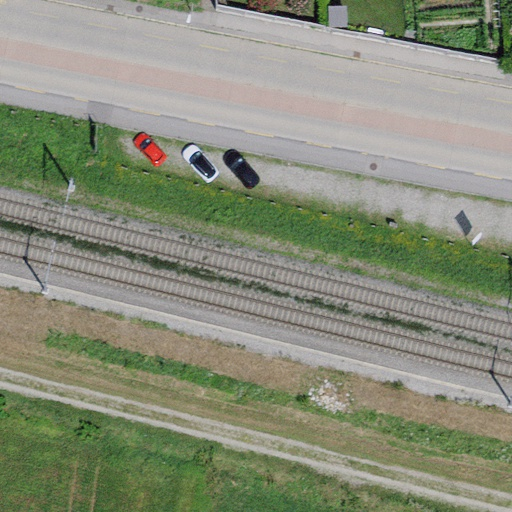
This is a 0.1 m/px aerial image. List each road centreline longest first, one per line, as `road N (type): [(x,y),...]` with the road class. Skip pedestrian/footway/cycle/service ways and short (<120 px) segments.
road 1 (track): [(0,336),(511,459)]
road 2 (primary): [(511,138),(0,50)]
